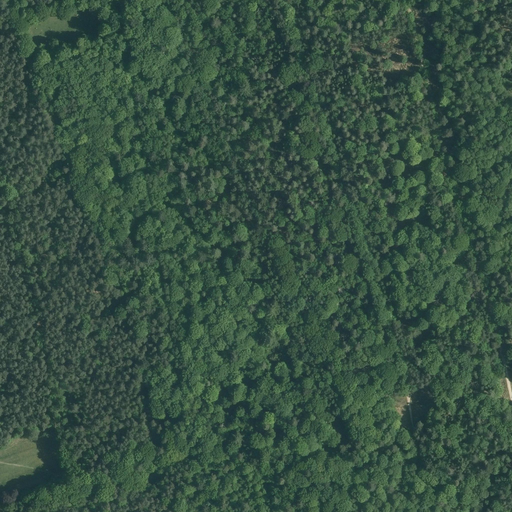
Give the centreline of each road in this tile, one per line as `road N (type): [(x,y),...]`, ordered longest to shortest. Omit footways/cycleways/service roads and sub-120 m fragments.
road 1 (unknown): [(291,424),(248,418),(218,328),(183,268),(148,98),(135,97),(103,130),(84,136),(41,142),(0,129)]
road 2 (track): [(408,389),(281,0)]
road 3 (track): [(403,0),(502,359)]
road 4 (track): [(408,389),(191,456)]
road 5 (track): [(0,18),(132,0)]
road 6 (track): [(430,511),(408,389)]
